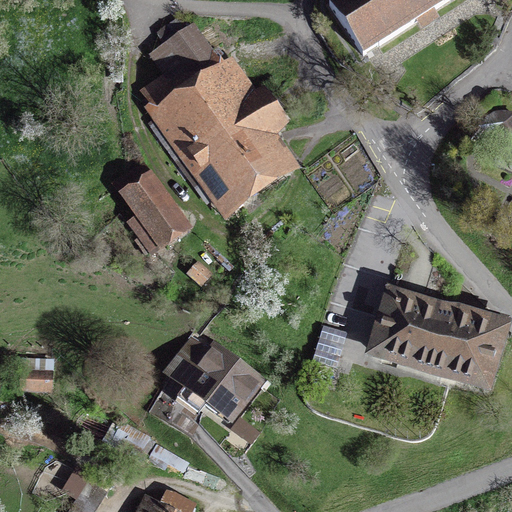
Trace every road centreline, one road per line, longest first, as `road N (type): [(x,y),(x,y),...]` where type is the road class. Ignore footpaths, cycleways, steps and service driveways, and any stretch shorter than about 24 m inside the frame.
road 1 (residential): [(511,50),(430,125),(415,172),(434,229),(511,306)]
road 2 (residential): [(143,0),(308,16)]
